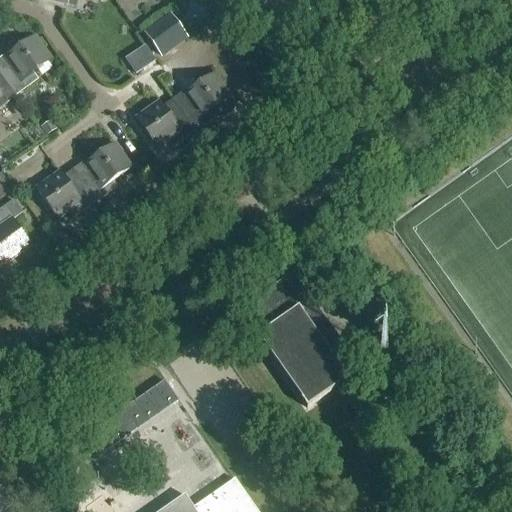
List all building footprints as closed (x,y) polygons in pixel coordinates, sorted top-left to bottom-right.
[(159,57),(185,37),(169,16),(143,35),(159,57)] [(0,59),(0,76),(16,98),(37,82),(33,76),(51,62),(34,39),(5,61),(3,57),(0,59)] [(146,48),(110,72),(119,87),(155,63),(146,48)] [(243,71),(237,76),(245,87),(252,82),(243,71)] [(0,109),(16,98),(0,76),(0,109)] [(172,101),(195,133),(217,118),(222,120),(227,118),(233,114),(234,111),(236,106),(215,76),(185,97),(183,94),(172,101)] [(173,149),(195,133),(172,101),(162,108),(158,103),(135,120),(157,150),(168,143),(173,149)] [(72,172),(95,204),(117,189),(112,182),(131,169),(115,146),(85,167),(83,164),(72,172)] [(73,220),(95,204),(72,172),(62,179),(59,174),(36,190),(57,221),(68,213),(73,220)] [(15,258),(30,248),(11,221),(22,214),(13,202),(0,211),(0,265),(14,256),(15,258)] [(120,221),(110,206),(101,212),(111,227),(120,221)] [(307,409),(348,380),(334,360),(346,351),(293,275),(242,311),(259,336),(257,338),(307,409)] [(381,333),(364,345),(371,355),(388,344),(381,333)] [(133,435),(178,403),(164,383),(83,439),(97,460),(133,435)] [(256,511),(234,481),(193,510),(184,497),(162,511),(256,511)]
